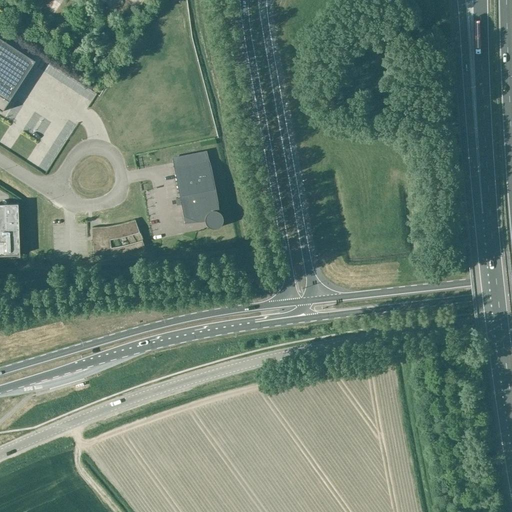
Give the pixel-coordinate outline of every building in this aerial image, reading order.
[(55,1),(49,11),(54,14),(60,4),(55,1)] [(75,7),(71,13),(77,17),(81,11),(75,7)] [(0,38),(0,111),(1,112),(2,111),(0,109),(0,103),(29,59),(34,62),(34,61),(0,38)] [(184,223),(204,221),(204,222),(205,224),(207,226),(209,227),(211,228),(213,229),(215,228),(217,228),(220,226),(221,224),(222,222),(222,219),(222,217),(221,215),(220,213),(218,212),(206,151),(172,158),(179,198),(175,199),(177,205),(181,205),(184,223)] [(0,255),(20,255),(18,204),(0,204),(0,255)] [(143,240),(140,232),(140,231),(138,232),(134,221),(135,220),(132,221),(127,222),(119,224),(114,225),(108,226),(100,227),(92,228),(93,228),(93,240),(91,240),(91,241),(92,249),(91,249),(91,250),(93,250),(93,253),(97,253),(106,253),(118,251),(130,248),(142,244),(141,241),(143,240)]
